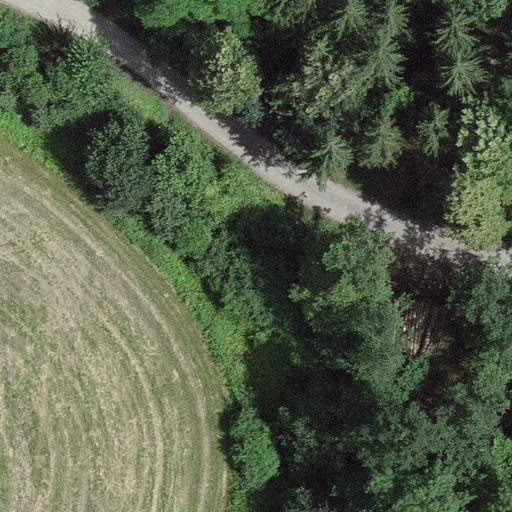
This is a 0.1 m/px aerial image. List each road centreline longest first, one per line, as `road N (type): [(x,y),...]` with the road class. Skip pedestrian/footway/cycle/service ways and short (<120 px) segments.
road 1 (unclassified): [(39,0),(62,7),(344,206),(511,266)]
road 2 (track): [(276,511),(268,379),(194,274),(77,151),(0,116)]
